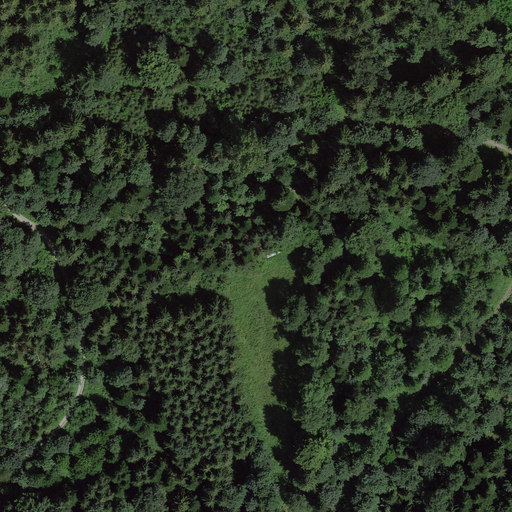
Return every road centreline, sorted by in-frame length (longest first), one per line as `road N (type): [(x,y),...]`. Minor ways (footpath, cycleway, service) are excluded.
road 1 (track): [(347,126),(164,172),(44,232),(79,316),(82,380),(71,412),(0,484)]
road 2 (track): [(511,288),(329,511)]
road 3 (track): [(347,126),(396,123),(511,152)]
